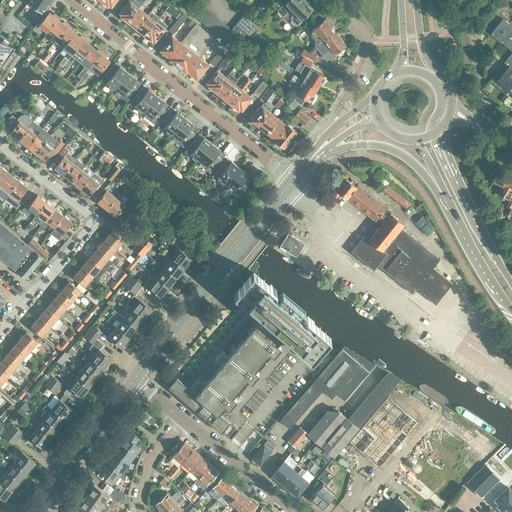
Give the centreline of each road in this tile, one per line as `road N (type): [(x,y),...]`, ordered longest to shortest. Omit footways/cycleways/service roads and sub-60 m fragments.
road 1 (residential): [(292,180),(71,0)]
road 2 (secondary): [(134,378),(292,180)]
road 3 (residential): [(20,307),(91,220),(0,145)]
road 4 (secondary): [(47,511),(134,378)]
road 5 (primary): [(332,144),(399,153),(453,208)]
road 6 (residential): [(295,511),(182,421)]
